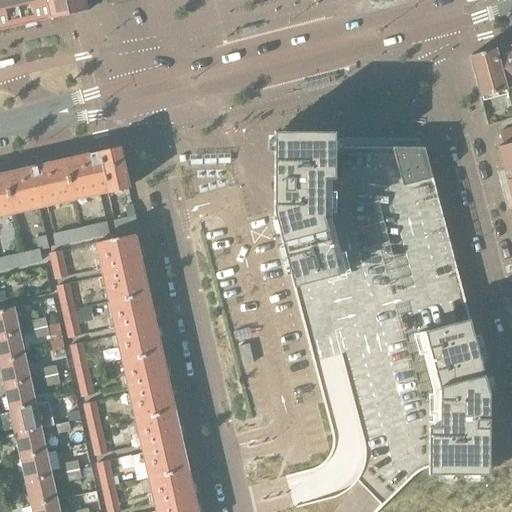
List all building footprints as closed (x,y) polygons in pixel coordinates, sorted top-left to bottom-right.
[(0,0),(0,30),(37,22),(48,20),(60,17),(88,11),(85,0),(0,0)] [(511,46),(503,48),(495,50),(495,49),(469,56),(479,98),(506,91),(506,89),(511,87),(511,46)] [(503,146),(511,143),(507,129),(499,132),(503,146)] [(497,147),(511,206),(511,205),(511,143),(503,146),(497,147)] [(288,160),(288,177),(274,177),(274,214),(293,288),(295,287),(339,276),(323,216),(323,177),(334,177),(334,149),(334,148),(289,147),(288,160)] [(128,188),(119,148),(66,160),(75,200),(128,188)] [(295,287),(293,288),(323,402),(332,436),(334,435),(359,429),(362,441),(363,445),(364,448),(364,452),(364,456),(363,459),(363,463),(362,467),(361,470),(359,474),(357,477),(355,480),(356,481),(367,492),(380,505),(382,506),(406,483),(411,478),(415,474),(419,471),(421,470),(425,469),(428,468),(428,466),(428,428),(439,428),(439,389),(424,334),(423,332),(468,320),(469,320),(432,179),(428,164),(424,148),(378,148),(334,148),(334,149),(334,177),(323,177),(323,216),(339,276),(295,287)] [(75,200),(66,160),(5,173),(14,214),(75,200)] [(0,217),(14,214),(5,173),(0,174),(0,217)] [(130,229),(137,228),(132,205),(125,207),(127,218),(130,229)] [(127,218),(120,219),(123,231),(130,229),(127,218)] [(116,232),(123,231),(120,219),(113,221),(116,232)] [(105,223),(97,225),(99,237),(108,235),(105,223)] [(99,237),(97,225),(88,227),(90,239),(99,237)] [(88,227),(79,229),(82,240),(90,239),(88,227)] [(82,240),(79,229),(70,231),(73,242),(82,240)] [(70,231),(61,233),(64,244),(73,242),(70,231)] [(64,244),(61,233),(52,235),(55,246),(64,244)] [(94,243),(108,302),(148,293),(134,234),(94,243)] [(38,251),(39,250),(48,248),(45,236),(35,239),(38,251)] [(42,262),(39,250),(38,251),(30,252),(33,264),(42,262)] [(24,266),(33,264),(30,252),(22,254),(24,266)] [(51,263),(62,260),(60,252),(49,254),(51,263)] [(24,266),(22,254),(13,256),(15,268),(24,266)] [(7,270),(15,268),(13,256),(4,258),(7,270)] [(53,271),(64,269),(62,260),(51,263),(53,271)] [(53,271),(54,280),(66,277),(64,269),(53,271)] [(58,295),(70,292),(68,284),(56,286),(58,295)] [(72,301),(70,292),(58,295),(60,304),(72,301)] [(121,361),(161,352),(148,293),(108,302),(121,361)] [(62,312),(73,310),(72,301),(60,304),(62,312)] [(0,310),(0,337),(19,333),(14,308),(0,310)] [(74,311),(75,319),(76,323),(92,320),(89,308),(74,311)] [(74,311),(73,310),(62,312),(64,321),(75,319),(74,311)] [(30,321),(32,330),(47,327),(45,318),(30,321)] [(77,327),(76,323),(75,319),(64,321),(66,330),(77,327)] [(468,320),(423,332),(424,334),(439,389),(439,428),(428,428),(428,466),(428,468),(435,466),(475,466),(488,466),(488,460),(488,447),(489,394),(470,324),(469,320),(468,320)] [(49,336),(47,327),(32,330),(34,339),(49,336)] [(79,336),(77,327),(66,330),(68,339),(79,336)] [(0,337),(0,362),(25,357),(19,333),(0,337)] [(54,349),(64,347),(62,339),(53,341),(54,349)] [(72,355),(83,353),(81,344),(70,347),(72,355)] [(248,344),(238,346),(243,365),(252,363),(248,344)] [(121,361),(134,420),(174,411),(161,352),(121,361)] [(85,361),(83,353),(72,355),(73,364),(85,361)] [(0,362),(0,374),(3,387),(30,381),(25,357),(0,362)] [(75,372),(87,370),(85,361),(73,364),(75,372)] [(41,369),(43,378),(57,374),(55,365),(41,369)] [(77,381),(89,379),(87,370),(75,372),(77,381)] [(60,383),(57,374),(43,378),(45,387),(60,383)] [(90,387),(89,379),(77,381),(79,390),(90,387)] [(3,387),(8,410),(36,404),(30,381),(3,387)] [(79,390),(81,398),(92,396),(90,387),(79,390)] [(84,414),(96,411),(94,403),(82,405),(84,414)] [(8,410),(13,434),(41,428),(36,404),(8,410)] [(98,420),(96,411),(84,414),(86,422),(98,420)] [(134,420),(147,479),(188,470),(174,411),(134,420)] [(52,416),(54,425),(68,422),(66,413),(52,416)] [(88,431),(99,429),(98,420),(86,422),(88,431)] [(68,422),(54,425),(56,434),(70,431),(68,422)] [(13,434),(19,458),(46,452),(41,428),(13,434)] [(90,440),(101,437),(99,429),(88,431),(90,440)] [(103,446),(101,437),(90,440),(92,448),(103,446)] [(92,448),(94,457),(105,454),(103,446),(92,448)] [(19,458),(24,482),(52,476),(46,452),(19,458)] [(63,464),(65,473),(79,470),(77,461),(63,464)] [(98,472),(109,470),(107,461),(96,464),(98,472)] [(81,479),(79,470),(65,473),(67,482),(81,479)] [(111,478),(109,470),(98,472),(100,481),(111,478)] [(154,511),(197,511),(188,470),(147,479),(154,511)] [(24,482),(30,506),(57,500),(52,476),(24,482)] [(101,490),(113,487),(111,478),(100,481),(101,490)] [(115,496),(113,487),(101,490),(103,498),(115,496)] [(105,507),(117,504),(115,496),(103,498),(105,507)] [(30,506),(30,511),(59,511),(57,500),(30,506)]
